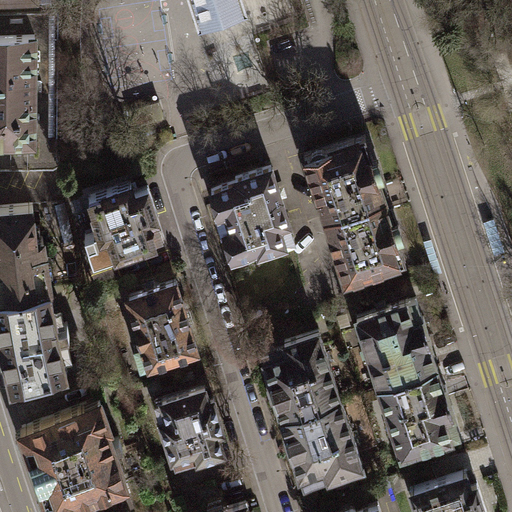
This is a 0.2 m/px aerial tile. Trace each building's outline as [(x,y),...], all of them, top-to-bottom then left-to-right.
[(0,0),(0,10),(18,10),(58,10),(57,0),(0,0)] [(197,0),(201,14),(242,1),(241,0),(197,0)] [(0,165),(57,166),(58,10),(18,10),(0,10),(0,165)] [(160,100),(129,110),(134,126),(165,116),(160,100)] [(304,151),(324,215),(385,196),(365,131),(304,151)] [(257,249),(285,240),(280,222),(288,219),(271,163),(234,174),(235,178),(211,185),(232,254),(256,246),(257,249)] [(106,254),(156,239),(149,216),(156,213),(147,184),(133,188),(130,178),(87,191),(106,254)] [(324,215),(345,278),(406,256),(385,196),(324,215)] [(32,202),(0,204),(0,293),(51,285),(42,235),(36,234),(32,202)] [(140,364),(198,346),(176,277),(128,292),(135,317),(132,318),(139,341),(133,343),(140,364)] [(51,285),(0,293),(0,335),(0,336),(6,366),(11,382),(67,368),(51,285)] [(356,313),(378,383),(436,364),(414,294),(356,313)] [(340,395),(319,328),(284,339),(287,350),(263,357),(281,413),(340,395)] [(378,383),(401,452),(451,436),(444,414),(454,411),(445,383),(443,384),(436,364),(378,383)] [(159,417),(172,454),(193,447),(196,455),(224,446),(218,428),(224,426),(213,394),(209,395),(205,382),(161,396),(167,414),(159,417)] [(362,462),(340,395),(281,413),(299,470),(324,462),(327,474),(362,462)] [(21,424),(49,506),(126,480),(115,447),(122,445),(119,435),(110,438),(106,425),(109,424),(101,400),(85,406),(84,402),(21,424)] [(466,468),(411,486),(418,511),(487,511),(476,478),(470,480),(466,468)] [(248,511),(245,498),(223,505),(221,497),(208,501),(211,510),(203,511),(248,511)] [(381,511),(378,500),(356,506),(351,503),(340,507),(337,511),(381,511)]
